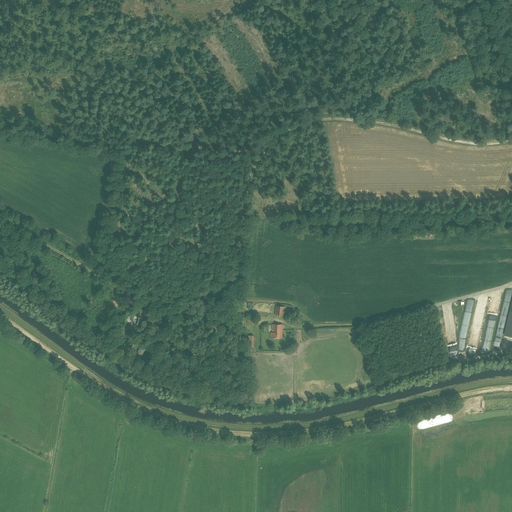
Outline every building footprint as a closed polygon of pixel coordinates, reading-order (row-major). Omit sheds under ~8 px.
[(479,309),(485,310),(487,301),(481,300),(479,309)] [(284,316),(285,307),(276,305),(275,314),(284,316)] [(129,322),(131,322),(131,324),(138,324),(138,320),(137,319),(137,315),(131,315),(131,316),(130,316),(129,316),(128,317),(127,318),(127,319),(127,320),(128,321),(129,322)] [(282,338),(282,324),(272,324),(272,332),(271,332),(271,338),(282,338)] [(140,348),(136,354),(141,357),(145,351),(140,348)]
